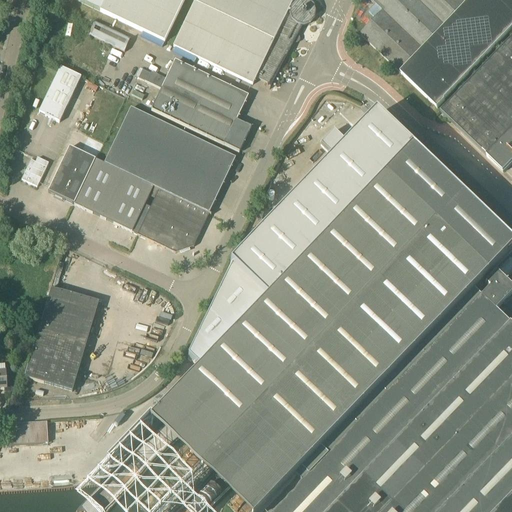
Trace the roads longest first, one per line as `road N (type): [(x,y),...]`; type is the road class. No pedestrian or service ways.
road 1 (residential): [(200,301),(315,64)]
road 2 (residential): [(0,416),(107,408),(140,394),(161,376),(200,301)]
road 3 (residential): [(511,224),(376,95),(315,64)]
road 4 (residential): [(200,301),(0,202)]
